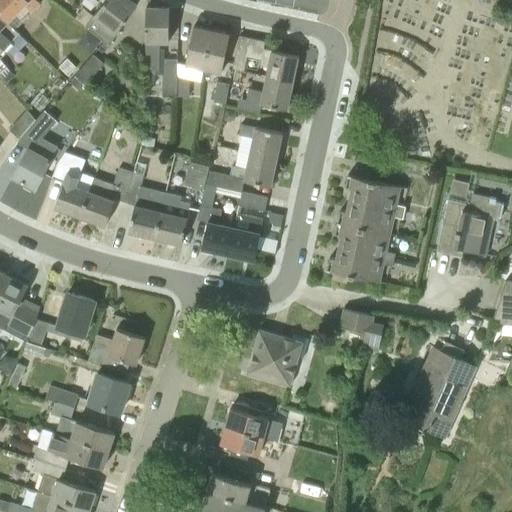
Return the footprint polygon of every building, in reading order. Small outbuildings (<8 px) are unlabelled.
[(0,0),(0,13),(13,27),(31,11),(40,3),(37,0),(0,0)] [(85,26),(88,29),(104,41),(116,31),(137,4),(131,0),(105,0),(103,2),(93,15),(85,26)] [(169,41),(170,7),(146,6),(145,69),(159,69),(159,41),(169,41)] [(74,17),(78,20),(85,26),(93,15),(83,7),(74,17)] [(0,57),(13,44),(11,42),(12,40),(11,40),(19,33),(16,30),(13,27),(0,13),(0,57)] [(204,68),(212,29),(194,26),(186,64),(204,68)] [(230,33),(212,29),(204,68),(221,71),(230,33)] [(266,76),(293,82),(298,55),(264,48),(265,41),(239,35),(232,68),(244,70),(247,56),(270,61),(266,76)] [(83,84),(84,85),(103,63),(93,53),(74,75),(76,77),(83,84)] [(67,58),(59,66),(68,76),(77,68),(67,58)] [(162,96),(176,96),(177,75),(177,58),(163,58),(163,73),(162,96)] [(177,75),(176,96),(189,96),(189,76),(177,75)] [(293,82),(266,76),(263,91),(248,88),(246,98),(240,97),(237,107),(260,112),(262,103),(287,108),(293,82)] [(76,77),(70,83),(78,90),(83,84),(76,77)] [(225,103),(229,83),(216,80),(212,101),(225,103)] [(20,139),(23,133),(35,119),(26,108),(9,129),(20,139)] [(35,119),(23,133),(33,141),(28,147),(13,175),(35,187),(50,159),(58,144),(40,134),(53,117),(45,110),(35,119)] [(226,121),(236,123),(238,114),(228,112),(226,121)] [(253,137),(249,152),(276,158),(282,132),(255,126),(255,127),(241,123),(238,134),(253,137)] [(153,145),(154,138),(145,137),(144,144),(153,145)] [(54,206),(80,216),(89,189),(75,184),(80,170),(85,158),(65,151),(57,163),(51,177),(63,182),(54,206)] [(211,161),(209,165),(205,182),(216,185),(241,191),(244,179),(271,185),(276,158),(249,152),(246,168),(232,165),(232,166),(220,163),(211,161)] [(205,182),(209,165),(190,160),(183,184),(204,189),(205,182)] [(93,176),(89,189),(80,216),(105,225),(115,199),(124,202),(133,171),(134,166),(120,162),(119,167),(113,183),(93,176)] [(349,199),(404,212),(405,205),(397,203),(400,186),(369,179),(371,170),(357,168),(355,175),(348,174),(345,187),(351,188),(349,199)] [(144,174),(133,171),(124,202),(134,206),(128,231),(155,237),(161,210),(166,191),(150,187),(150,188),(141,186),(144,174)] [(455,176),(454,193),(470,193),(471,177),(455,176)] [(205,182),(204,189),(199,209),(209,212),(202,247),(228,253),(234,226),(218,223),(222,208),(212,206),(216,185),(205,182)] [(161,210),(155,237),(181,243),(188,217),(187,216),(191,202),(180,199),(181,195),(166,191),(161,210)] [(268,197),(241,191),(239,203),(265,209),(268,197)] [(496,219),(500,202),(495,201),(495,198),(472,193),(468,211),(463,210),(464,203),(448,199),(437,251),(454,254),(455,247),(485,254),(493,218),(496,219)] [(402,218),(404,212),(349,199),(346,211),(340,210),(337,221),(390,234),(394,216),(402,218)] [(237,212),(234,226),(228,253),(255,259),(263,217),(237,212)] [(281,229),(282,228),(284,217),(272,214),(271,221),(275,228),(281,229)] [(341,235),(339,246),(394,258),(395,252),(386,250),(390,234),(337,221),(335,234),(341,235)] [(392,265),(394,258),(339,246),(336,258),(330,257),(327,269),(333,271),(331,278),(347,282),(348,274),(379,281),(383,263),(392,265)] [(0,291),(9,275),(0,270),(0,291)] [(9,275),(0,291),(0,325),(26,339),(27,340),(29,336),(36,319),(37,316),(29,311),(30,308),(19,302),(28,285),(9,275)] [(505,288),(502,324),(511,324),(511,282),(511,289),(505,288)] [(68,292),(58,326),(55,333),(82,341),(84,334),(95,300),(68,292)] [(378,350),(379,344),(383,325),(372,322),(373,314),(344,308),(341,325),(365,330),(361,346),(378,350)] [(48,323),(36,319),(29,336),(27,340),(41,345),(48,323)] [(136,363),(145,336),(117,327),(113,339),(96,334),(88,361),(107,366),(110,355),(136,363)] [(291,337),(259,328),(246,372),(291,385),(299,356),(303,358),(309,338),(293,333),(291,337)] [(41,345),(27,340),(23,349),(42,356),(45,347),(41,345)] [(463,396),(476,366),(433,346),(401,416),(419,424),(422,417),(441,426),(456,393),(463,396)] [(15,388),(26,366),(17,362),(7,385),(15,388)] [(121,411),(130,382),(97,372),(88,401),(121,411)] [(45,398),(54,401),(73,408),(78,393),(49,384),(45,398)] [(70,418),(73,408),(54,401),(50,413),(60,416),(54,432),(109,450),(115,432),(77,420),(77,421),(70,418)] [(264,435),(264,436),(295,445),(305,414),(278,406),(275,415),(267,413),(266,417),(230,407),(226,425),(264,435)] [(259,452),(264,436),(264,435),(226,425),(221,442),(259,452)] [(109,450),(54,432),(42,429),(32,457),(36,458),(65,468),(69,456),(103,467),(109,450)] [(62,479),(65,468),(36,458),(32,470),(42,473),(37,490),(90,508),(96,490),(62,479)] [(207,490),(246,501),(251,483),(212,472),(207,490)] [(89,511),(90,508),(37,490),(31,508),(9,501),(5,511),(6,511),(40,511),(43,511),(89,511)] [(246,501),(207,490),(203,508),(217,511),(264,511),(266,507),(246,501)]
